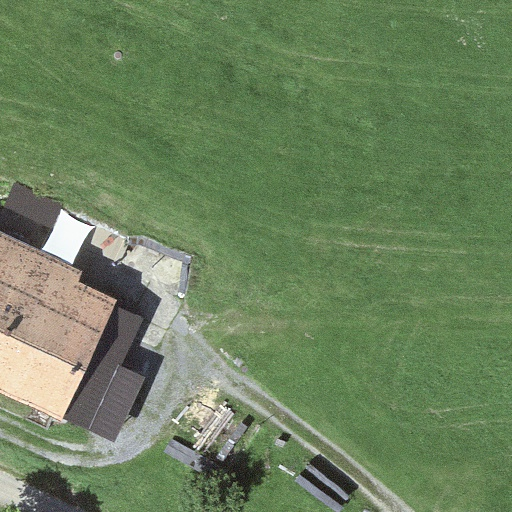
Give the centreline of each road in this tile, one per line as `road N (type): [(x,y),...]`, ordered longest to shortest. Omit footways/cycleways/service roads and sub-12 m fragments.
road 1 (track): [(400,511),(258,399),(158,358),(133,279),(0,214)]
road 2 (track): [(0,428),(66,457),(119,439),(158,358)]
